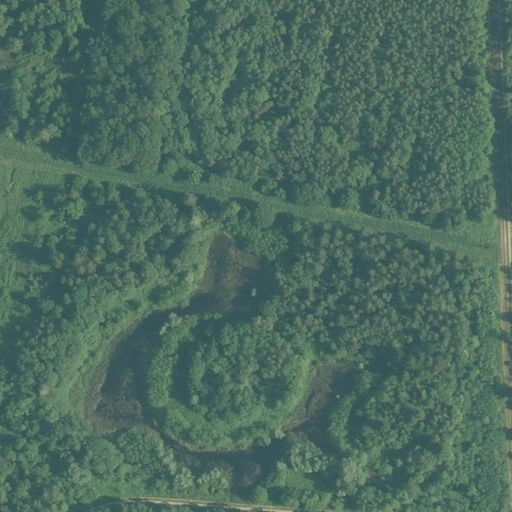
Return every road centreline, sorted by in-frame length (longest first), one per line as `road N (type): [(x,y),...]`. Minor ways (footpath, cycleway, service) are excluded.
road 1 (track): [(509,260),(0,160)]
road 2 (track): [(511,442),(492,0)]
